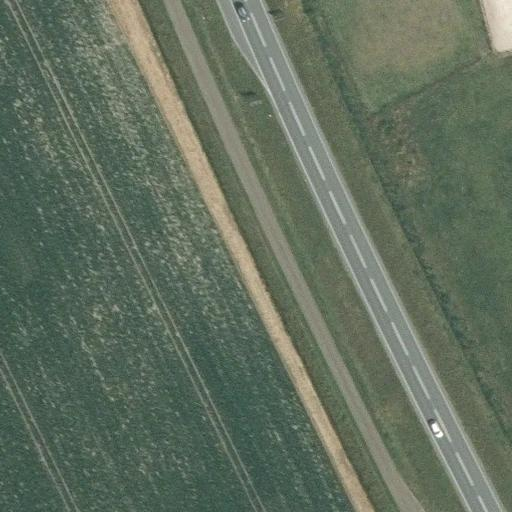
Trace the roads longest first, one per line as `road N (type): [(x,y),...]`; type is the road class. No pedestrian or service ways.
road 1 (unclassified): [(413,511),(171,0)]
road 2 (trunk): [(488,511),(247,0)]
